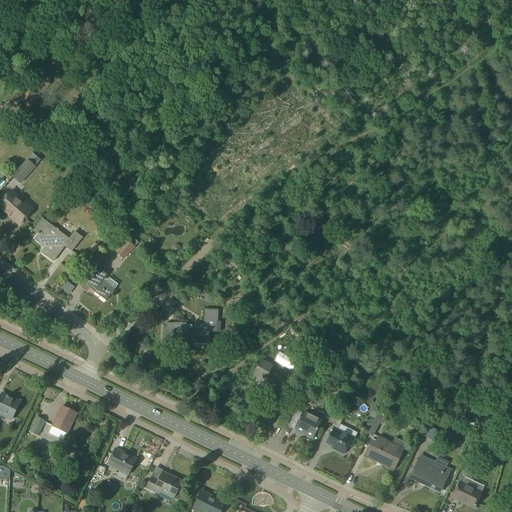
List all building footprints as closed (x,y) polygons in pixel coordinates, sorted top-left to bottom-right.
[(40,77),(20,101),(29,108),(49,85),(40,77)] [(32,153),(12,176),(20,184),(36,167),(35,166),(40,160),(32,153)] [(4,198),(0,202),(0,208),(18,225),(25,218),(30,212),(32,210),(16,196),(10,191),(4,198)] [(71,251),(77,243),(82,238),(74,232),(69,239),(42,219),(33,231),(38,235),(34,240),(45,248),(41,252),(53,261),(64,246),(71,251)] [(115,251),(124,259),(135,247),(126,239),(115,251)] [(216,253),(236,269),(241,263),(231,255),(233,251),(226,245),(223,249),(221,247),(216,253)] [(105,301),(111,293),(114,289),(102,281),(107,275),(96,267),(85,282),(95,289),(93,292),(105,301)] [(203,325),(166,323),(164,341),(172,341),(173,329),(185,330),(184,342),(208,343),(209,332),(215,332),(215,322),(217,322),(218,310),(204,309),(203,325)] [(268,372),(271,366),(261,360),(254,375),(261,379),(258,384),(274,393),(275,391),(279,393),(286,381),(268,372)] [(295,364),(288,379),(297,384),(304,369),(295,364)] [(445,391),(439,403),(448,406),(452,396),(451,395),(451,394),(445,391)] [(0,415),(11,420),(15,411),(19,402),(1,393),(0,396),(0,415)] [(473,405),(466,420),(477,425),(484,410),(473,405)] [(61,406),(52,426),(66,433),(76,413),(61,406)] [(313,439),(317,430),(322,420),(321,420),(324,413),(319,411),(316,417),(304,412),(299,421),(295,431),(296,430),(313,438),(312,439),(313,439)] [(377,414),(371,411),(369,416),(374,419),(367,434),(372,437),(379,424),(381,425),(385,417),(377,413),(377,414)] [(327,424),(322,433),(329,436),(326,444),(332,447),(331,448),(335,450),(343,454),(348,445),(351,447),(355,438),(337,430),(342,420),(331,415),(327,424)] [(422,435),(432,440),(436,430),(432,428),(437,418),(432,415),(422,435)] [(37,417),(30,432),(37,436),(44,421),(37,417)] [(403,449),(406,444),(395,438),(392,444),(377,437),(375,441),(371,439),(363,456),(393,470),(397,461),(403,449)] [(131,468),(136,459),(115,449),(110,458),(107,465),(128,476),(131,468)] [(439,492),(444,483),(449,470),(445,468),(448,462),(437,457),(435,462),(420,455),(417,461),(414,469),(410,478),(439,492)] [(0,466),(0,479),(9,480),(9,470),(3,466),(0,466)] [(177,490),(181,481),(162,472),(158,481),(151,477),(146,488),(159,494),(160,492),(173,499),(177,490)] [(461,483),(459,482),(456,489),(452,498),(474,509),(478,500),(481,492),(483,486),(464,477),(461,483)] [(193,509),(198,511),(220,511),(225,503),(201,491),(197,500),(193,509)]
